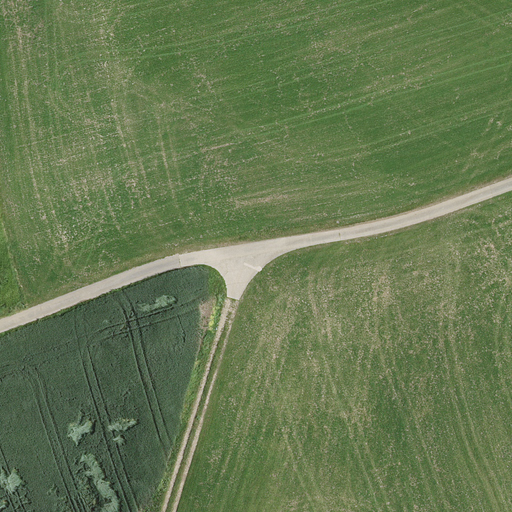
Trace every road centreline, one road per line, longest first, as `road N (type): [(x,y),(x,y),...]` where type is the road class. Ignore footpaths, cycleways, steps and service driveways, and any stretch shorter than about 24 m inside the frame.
road 1 (unclassified): [(0,325),(179,259),(399,222),(511,183)]
road 2 (track): [(246,249),(170,511)]
